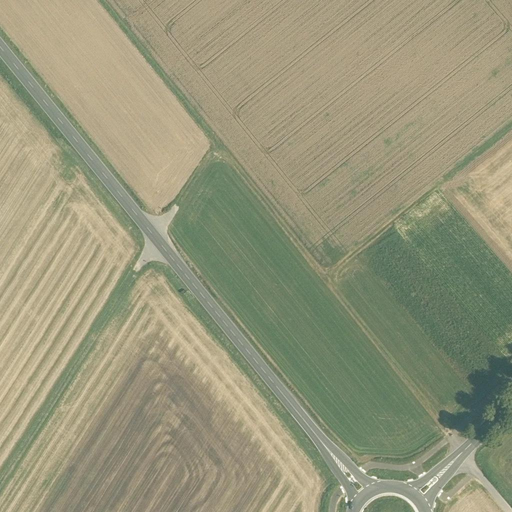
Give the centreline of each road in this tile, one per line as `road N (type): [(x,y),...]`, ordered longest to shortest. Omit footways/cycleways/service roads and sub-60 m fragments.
road 1 (trunk): [(364,494),(0,47)]
road 2 (tertiary): [(511,403),(415,497)]
